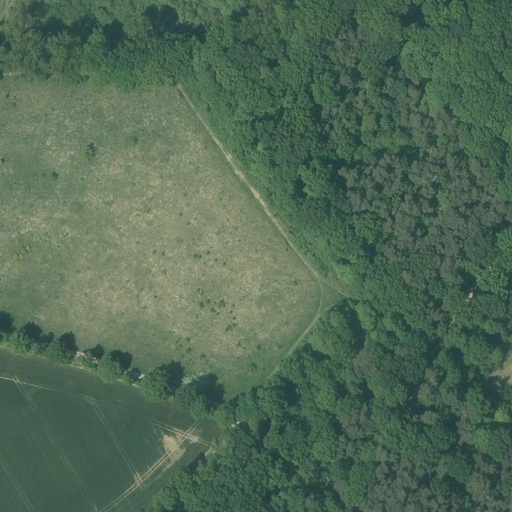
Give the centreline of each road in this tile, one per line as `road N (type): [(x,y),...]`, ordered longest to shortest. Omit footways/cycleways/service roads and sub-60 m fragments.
road 1 (track): [(0,331),(302,436),(383,440)]
road 2 (track): [(426,358),(511,229)]
road 3 (track): [(246,415),(148,511)]
road 4 (track): [(511,463),(451,449),(403,416)]
